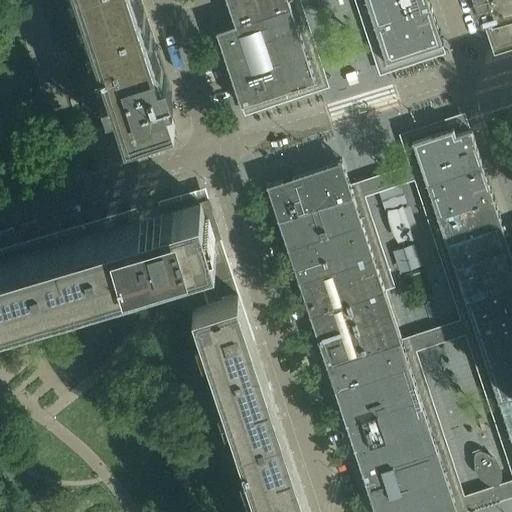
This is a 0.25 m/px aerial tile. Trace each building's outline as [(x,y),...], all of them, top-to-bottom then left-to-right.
[(158,46),(142,0),(80,0),(110,91),(115,106),(111,108),(117,123),(121,122),(126,139),(128,139),(129,143),(175,127),(174,123),(175,123),(165,90),(172,88),(158,46)] [(290,0),(227,0),(235,23),(292,4),(290,0)] [(429,0),(366,0),(375,24),(431,6),(429,0)] [(511,0),(480,0),(489,30),(511,23),(511,0)] [(317,80),(292,4),(235,23),(218,29),(218,30),(217,30),(241,104),(242,104),(317,80)] [(431,6),(375,24),(387,61),(443,42),(431,6)] [(469,121),(418,138),(425,160),(420,161),(427,182),(442,177),(483,163),(469,121)] [(284,178),(266,184),(278,218),(354,192),(343,158),(318,167),(284,178)] [(442,177),(427,182),(438,216),(495,197),(483,163),(442,177)] [(365,224),(364,221),(354,192),(278,218),(288,249),(365,224)] [(495,197),(438,216),(446,240),(503,222),(495,197)] [(0,332),(198,273),(208,301),(217,298),(212,282),(234,274),(209,198),(0,260),(0,332)] [(410,228),(402,206),(391,217),(397,236),(414,238),(410,228)] [(503,222),(446,240),(454,266),(511,247),(503,222)] [(375,255),(365,224),(288,249),(299,281),(375,255)] [(0,246),(0,257),(23,250),(20,240),(0,246)] [(511,249),(511,247),(454,266),(465,299),(511,283),(511,249)] [(386,288),(375,255),(299,281),(310,314),(386,288)] [(240,290),(234,274),(212,282),(217,298),(240,290)] [(511,283),(465,299),(477,332),(511,320),(511,283)] [(403,339),(395,314),(386,288),(310,314),(327,364),(403,339)] [(310,511),(291,451),(253,338),(255,337),(240,290),(217,298),(208,301),(208,303),(194,307),(254,487),(261,511),(310,511)] [(511,320),(477,332),(488,366),(511,357),(511,320)] [(403,339),(327,364),(335,389),(411,364),(403,339)] [(511,357),(488,366),(499,400),(511,395),(511,357)] [(439,447),(411,364),(335,389),(363,473),(439,447)] [(511,395),(499,400),(510,433),(511,432),(511,395)] [(456,511),(454,502),(457,501),(439,447),(363,473),(375,511),(456,511)] [(482,450),(480,450),(481,451),(476,455),(475,454),(475,455),(475,460),(475,465),(477,469),(479,473),(482,476),(485,479),(489,482),(494,483),(495,484),(494,482),(500,479),(500,480),(501,479),(501,474),(500,469),(499,465),(497,461),(494,457),(490,454),(486,452),(482,450)]
